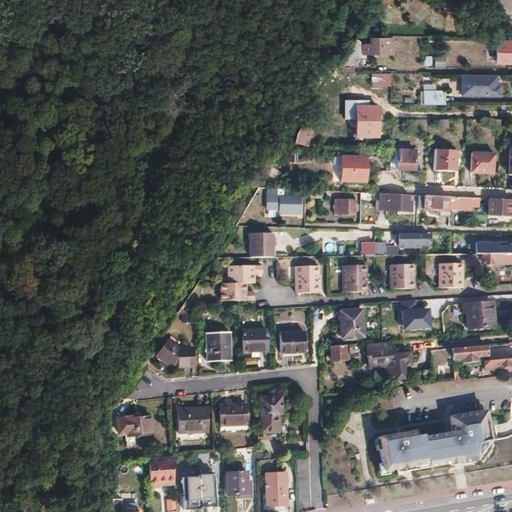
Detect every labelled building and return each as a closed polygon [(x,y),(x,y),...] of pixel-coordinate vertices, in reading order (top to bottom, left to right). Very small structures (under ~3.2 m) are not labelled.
[(362,41),(362,53),(392,53),(393,38),(372,38),(372,39),(363,39),(362,41)] [(359,39),(343,65),(344,65),(356,65),(362,54),(362,53),(362,41),(359,39)] [(511,41),(496,41),(495,62),(511,62),(511,41)] [(423,66),(431,66),(431,56),(423,56),(423,66)] [(433,66),(444,67),(445,57),(434,56),(433,66)] [(390,72),(372,72),(372,89),(390,90),(390,84),(390,73),(390,72)] [(462,75),(461,94),(493,95),(494,85),(496,86),(496,75),(462,75)] [(494,85),(493,95),(505,95),(506,86),(496,86),(494,85)] [(443,91),(423,91),(423,104),(444,104),(443,91)] [(317,103),(317,109),(334,110),(334,98),(320,98),(317,103)] [(356,119),(356,137),(377,137),(377,107),(361,107),(361,119),(356,119)] [(295,137),(293,144),(307,146),(310,129),(301,127),(295,137)] [(390,150),(389,167),(396,168),(396,169),(414,170),(415,151),(390,150)] [(434,151),(433,171),(455,172),(456,153),(434,151)] [(470,153),(469,173),(493,174),(494,155),(470,153)] [(333,159),(332,177),(369,178),(370,160),(333,159)] [(278,189),(278,197),(280,196),(279,214),(300,214),(300,197),(305,197),(305,190),(278,189)] [(375,201),(374,209),(379,209),(379,211),(410,212),(411,201),(407,201),(407,195),(388,194),(379,194),(379,201),(375,201)] [(334,200),(334,215),(354,215),(355,195),(344,195),(344,200),(334,200)] [(423,196),(423,210),(439,211),(439,216),(448,216),(448,210),(448,197),(425,196),(423,196)] [(448,197),(448,210),(470,210),(471,207),(477,207),(478,198),(462,198),(448,197)] [(488,199),(488,215),(510,216),(511,200),(499,199),(488,199)] [(273,233),(250,234),(250,257),(273,257),(273,233)] [(300,247),(310,241),(307,234),(297,240),(300,247)] [(398,234),(398,247),(418,248),(418,249),(425,249),(425,245),(429,242),(429,235),(398,234)] [(361,243),(360,256),(373,255),(373,242),(361,243)] [(384,242),(373,242),(373,255),(396,255),(396,247),(384,247),(384,242)] [(511,254),(474,254),(474,269),(482,269),(482,264),(511,264),(511,254)] [(414,263),(391,264),(391,288),(415,288),(414,263)] [(462,263),(439,263),(439,287),(462,286),(462,263)] [(367,264),(344,265),(344,291),(367,291),(367,264)] [(319,265),(296,265),(296,292),(320,292),(319,265)] [(228,284),(220,284),(220,301),(254,300),(254,292),(246,292),(246,284),(254,283),(254,275),(261,274),(262,266),(228,266),(228,284)] [(492,302),(462,304),(462,313),(466,313),(467,328),(494,326),(492,302)] [(362,310),(341,311),(342,338),(363,337),(362,310)] [(265,330),(242,331),(243,353),(267,351),(265,330)] [(305,332),(279,333),(280,353),(305,352),(305,332)] [(228,333),(205,335),(207,363),(230,362),(228,333)] [(374,348),(366,349),(368,368),(391,365),(389,346),(381,347),(381,343),(374,344),(374,348)] [(162,344),(154,361),(173,370),(192,368),(190,349),(176,351),(162,344)] [(344,345),(329,346),(329,348),(330,362),(345,360),(344,345)] [(485,345),(452,348),(453,360),(461,359),(462,364),(476,362),(476,357),(486,356),(485,345)] [(431,351),(421,352),(422,372),(424,372),(425,378),(430,377),(430,372),(432,372),(431,351)] [(511,358),(480,362),(481,371),(489,371),(511,369),(511,358)] [(280,398),(260,399),(262,434),(282,433),(280,398)] [(246,405),(220,406),(220,426),(247,425),(246,405)] [(208,408),(179,409),(180,434),(209,433),(208,408)] [(416,430),(378,437),(385,472),(398,469),(399,473),(408,472),(407,468),(414,467),(414,470),(451,463),(452,465),(458,464),(457,458),(463,457),(464,463),(478,461),(477,459),(482,458),(487,446),(487,442),(491,441),(485,411),(450,417),(452,431),(424,437),(424,434),(417,435),(416,430)] [(125,419),(117,419),(119,434),(127,433),(127,438),(151,436),(150,417),(139,417),(135,418),(135,415),(125,416),(125,419)] [(149,458),(148,475),(150,488),(159,487),(159,486),(173,485),(172,470),(172,464),(157,465),(156,457),(149,458)] [(185,469),(172,470),(173,485),(175,485),(175,494),(216,490),(214,468),(205,469),(205,471),(199,472),(199,474),(185,475),(185,469)] [(246,472),(226,473),(227,495),(234,495),(247,494),(246,479),(246,472)] [(285,473),(264,474),(265,506),(286,505),(285,473)] [(247,494),(234,495),(234,500),(252,499),(252,479),(246,479),(247,494)] [(121,511),(121,494),(112,494),(112,511),(134,511),(134,508),(126,508),(126,511),(121,511)]
